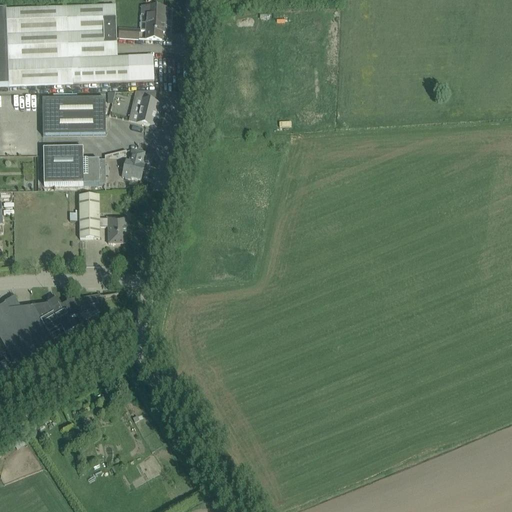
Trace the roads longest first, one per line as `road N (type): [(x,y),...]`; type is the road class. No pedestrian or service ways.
road 1 (unclassified): [(151,282),(185,106),(191,0)]
road 2 (unclassified): [(235,511),(136,349)]
road 3 (unclassified): [(0,427),(136,349)]
road 4 (unclassified): [(0,287),(151,282)]
